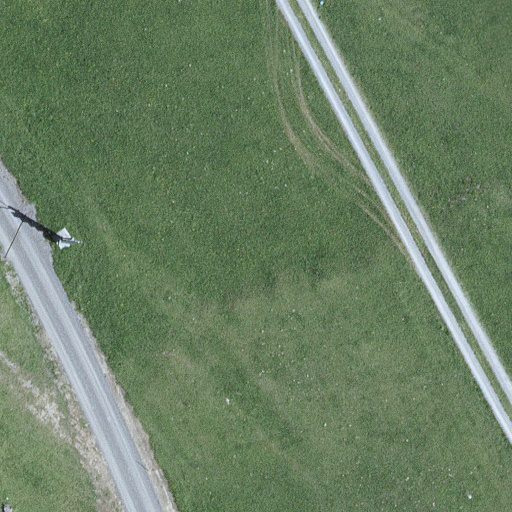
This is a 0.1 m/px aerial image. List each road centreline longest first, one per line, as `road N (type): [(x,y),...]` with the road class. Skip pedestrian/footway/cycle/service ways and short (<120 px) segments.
road 1 (track): [(308,0),(511,386)]
road 2 (track): [(150,511),(106,400),(0,191)]
